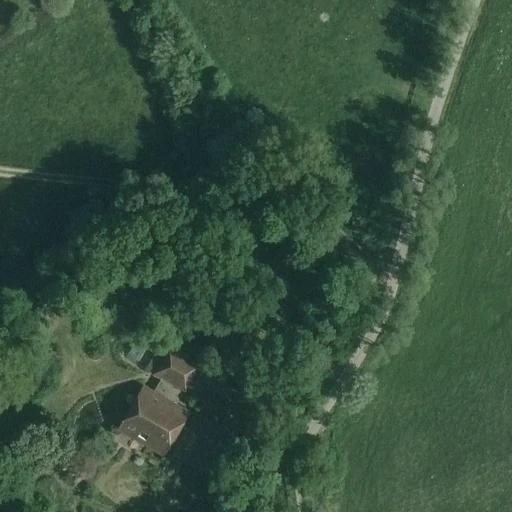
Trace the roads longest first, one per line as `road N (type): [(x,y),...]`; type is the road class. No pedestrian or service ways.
road 1 (unclassified): [(303,511),(297,486),(306,438),(363,351),(398,272),(472,0)]
road 2 (track): [(398,272),(294,210),(169,202),(0,167)]
